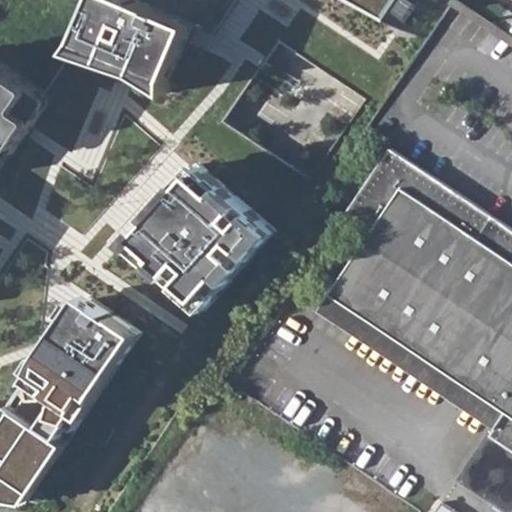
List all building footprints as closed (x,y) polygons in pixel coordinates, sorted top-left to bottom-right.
[(188,19),(146,0),(107,0),(83,52),(156,86),(188,19)] [(435,0),(338,0),(404,46),(435,0)] [(315,178),(369,94),(280,38),(226,121),(315,178)] [(3,43),(0,43),(0,147),(13,129),(22,135),(41,111),(29,103),(48,76),(3,43)] [(367,67),(364,64),(350,83),(366,94),(385,69),(372,60),(367,67)] [(351,212),(378,230),(324,310),(495,426),(460,478),(510,511),(511,511),(511,227),(395,148),(351,212)] [(275,230),(199,159),(130,234),(206,304),(275,230)] [(160,329),(101,289),(44,372),(103,412),(160,329)] [(0,429),(0,491),(37,497),(89,427),(29,390),(0,429)] [(457,511),(444,502),(437,511),(457,511)]
